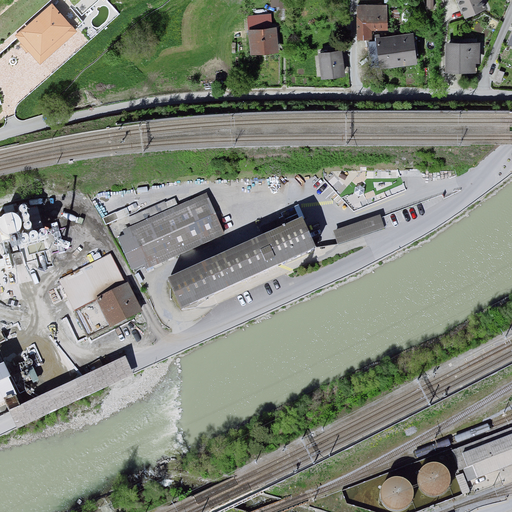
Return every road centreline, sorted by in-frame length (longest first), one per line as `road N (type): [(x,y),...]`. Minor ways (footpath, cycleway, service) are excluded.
road 1 (unclassified): [(0,427),(380,250),(460,200),(511,144)]
road 2 (residential): [(357,92),(173,98),(0,135)]
road 3 (residential): [(511,96),(357,92)]
